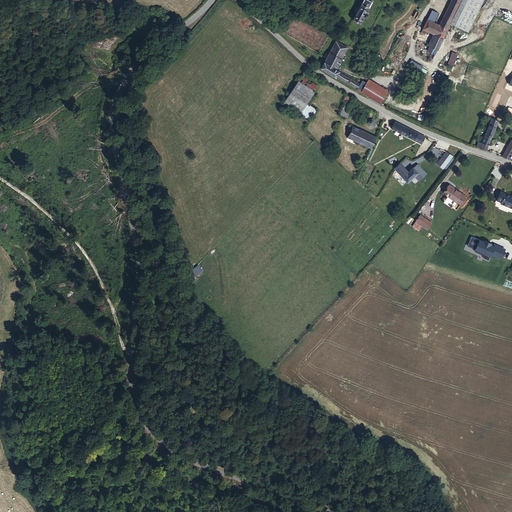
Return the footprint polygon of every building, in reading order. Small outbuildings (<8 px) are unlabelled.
[(366,12),(372,1),(369,0),(363,0),(353,19),(361,23),(364,16),(366,17),(368,13),(366,12)] [(435,55),(450,23),(461,0),(451,0),(439,25),(427,19),(422,29),(435,35),(427,51),(435,55)] [(468,32),(483,0),(461,0),(450,23),(468,32)] [(345,52),(347,48),(335,41),(333,45),(345,52)] [(335,69),(345,52),(333,45),(321,68),(336,77),(339,71),(335,69)] [(447,63),(454,65),(458,53),(452,51),(447,63)] [(314,91),(320,82),(305,71),(298,81),(314,91)] [(380,103),(387,92),(367,80),(361,91),(374,99),(380,103)] [(306,103),(314,91),(298,81),(280,108),(296,119),(300,113),(306,103)] [(310,120),(316,110),(306,103),(300,113),(310,120)] [(347,117),(349,112),(346,111),(342,109),(340,114),(347,117)] [(423,144),(426,137),(395,121),(387,118),(384,122),(392,126),(391,128),(423,144)] [(495,127),(498,121),(492,118),(489,125),(495,127)] [(486,149),(488,145),(495,127),(489,125),(484,137),(482,136),(479,142),(479,141),(477,146),(486,149)] [(355,140),(360,129),(353,126),(348,137),(355,140)] [(371,148),(376,137),(360,129),(355,140),(371,148)] [(511,152),(511,138),(502,156),(509,159),(511,152)] [(446,151),(437,164),(443,168),(452,156),(446,151)] [(418,172),(413,167),(408,171),(400,163),(394,168),(401,175),(406,180),(408,182),(418,172)] [(418,166),(415,169),(418,172),(422,177),(425,174),(422,171),(418,166)] [(460,204),(465,196),(449,185),(443,193),(460,204)] [(511,196),(500,192),(498,199),(502,200),(501,203),(510,206),(510,207),(511,207),(511,196)] [(427,229),(431,223),(420,215),(416,221),(427,229)] [(442,240),(427,229),(416,221),(412,226),(438,245),(442,240)] [(485,253),(483,258),(488,260),(490,256),(489,255),(490,253),(491,253),(501,258),(505,249),(494,245),(493,246),(489,244),(489,243),(484,240),(484,242),(478,239),(476,244),(477,245),(474,251),(480,253),(481,252),(485,253)]
